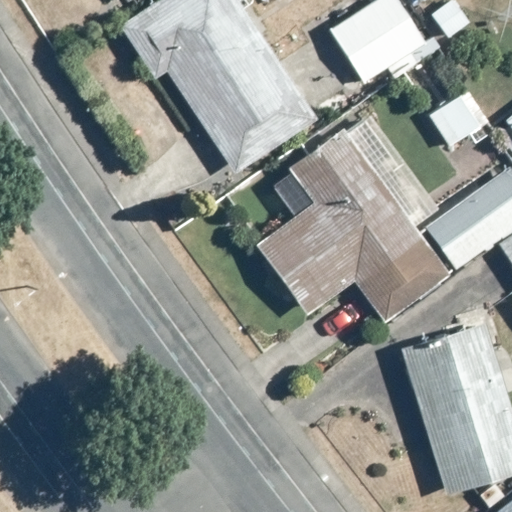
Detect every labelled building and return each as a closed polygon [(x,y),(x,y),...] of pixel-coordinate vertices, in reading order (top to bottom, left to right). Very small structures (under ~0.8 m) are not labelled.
[(318,118),(239,0),(155,0),(120,24),(157,79),(168,72),(236,172),(318,118)] [(430,50),(397,0),(369,0),(326,28),(360,82),(394,61),(399,70),(430,50)] [(415,0),(418,4),(446,38),(466,22),(448,0),(415,0)] [(479,126),(457,88),(421,109),(443,147),(479,126)] [(511,112),(500,122),(511,137),(511,112)] [(451,274),(343,128),(289,168),(314,202),(255,245),(307,316),(356,281),(386,321),(451,274)] [(511,227),(494,240),(511,266),(511,299),(510,301),(511,304),(511,227)] [(511,477),(511,402),(487,322),(401,349),(448,497),(511,477)] [(511,511),(511,499),(497,511),(511,511)]
